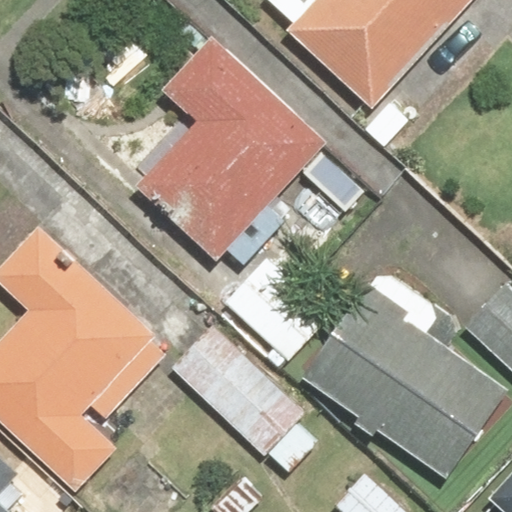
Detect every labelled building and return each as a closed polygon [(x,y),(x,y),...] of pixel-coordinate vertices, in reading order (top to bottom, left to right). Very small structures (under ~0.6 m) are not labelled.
[(483,0),(283,0),(391,100),(483,0)] [(203,106),(145,161),(243,265),(299,213),(282,194),(340,140),(230,23),(174,76),(203,106)] [(114,419),(181,355),(48,215),(1,259),(43,303),(0,343),(0,392),(88,485),(134,441),(114,419)] [(283,253),(237,292),(290,355),(336,316),(283,253)] [(511,377),(436,324),(450,303),(394,264),(315,376),(460,478),(511,403),(511,377)] [(511,284),(475,323),(511,357),(511,284)] [(223,323),(180,368),(286,469),(329,424),(223,323)] [(426,511),(381,462),(341,499),(352,511),(426,511)] [(0,465),(0,511),(10,511),(0,502),(0,485),(11,474),(0,465)] [(511,499),(511,481),(503,491),(511,499)]
